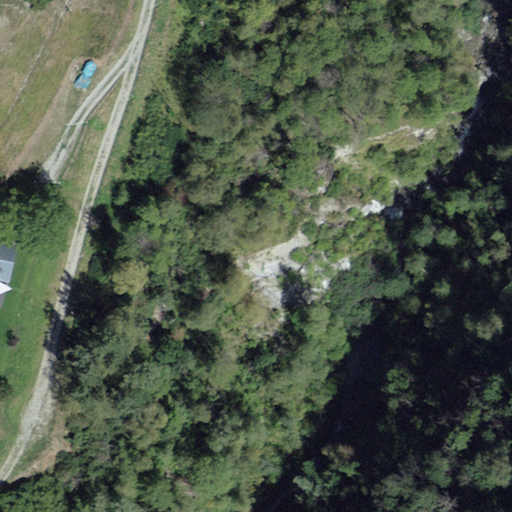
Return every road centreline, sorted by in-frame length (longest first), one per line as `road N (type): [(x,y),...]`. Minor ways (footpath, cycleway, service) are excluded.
road 1 (track): [(142,0),(29,403),(0,468)]
road 2 (track): [(130,56),(77,114),(6,236)]
